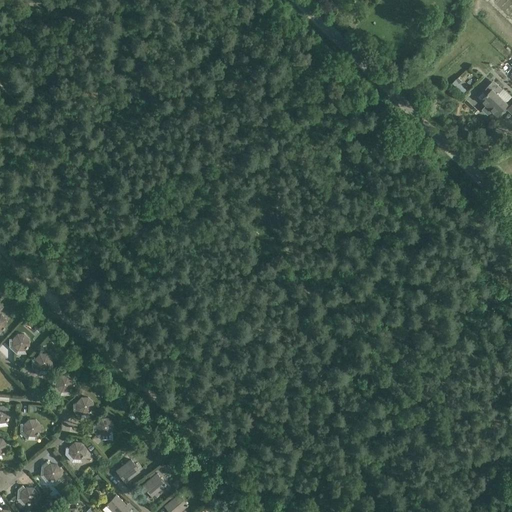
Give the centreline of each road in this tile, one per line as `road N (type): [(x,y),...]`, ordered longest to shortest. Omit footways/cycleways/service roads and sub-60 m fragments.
road 1 (unknown): [(0,252),(268,511)]
road 2 (unclassified): [(511,210),(296,0)]
road 3 (unknown): [(257,135),(56,303)]
